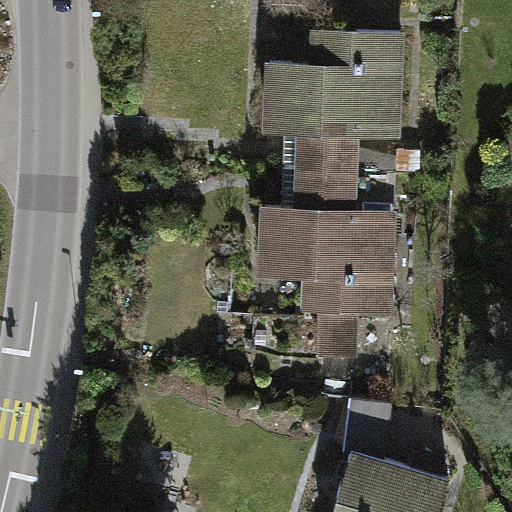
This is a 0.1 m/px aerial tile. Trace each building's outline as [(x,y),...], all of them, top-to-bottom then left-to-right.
[(300,128),(298,166),(358,169),(359,148),(359,131),(399,133),(402,31),(318,28),(317,62),(271,61),(269,127),(300,128)] [(395,155),(359,148),(358,169),(394,170),(395,155)] [(357,194),(358,169),(298,166),(297,205),(265,204),(263,268),(308,269),(307,305),(322,306),(321,353),(353,354),(355,306),(389,308),(392,210),(356,209),(357,194)] [(394,170),(358,169),(357,194),(393,188),(394,170)] [(347,445),(352,447),(384,456),(390,407),(361,397),(347,445)] [(437,511),(449,476),(384,456),(352,447),(332,511),(437,511)]
